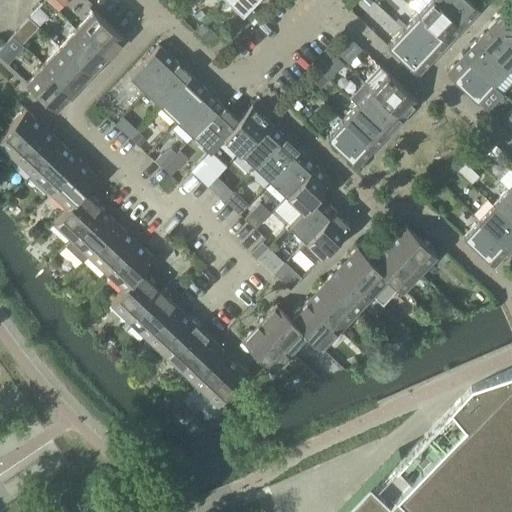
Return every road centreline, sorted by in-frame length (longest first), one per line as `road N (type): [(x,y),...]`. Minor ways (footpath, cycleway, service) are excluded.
road 1 (residential): [(200,313),(246,264),(190,206),(160,204),(67,118),(156,17)]
road 2 (residential): [(328,0),(237,87),(156,17)]
